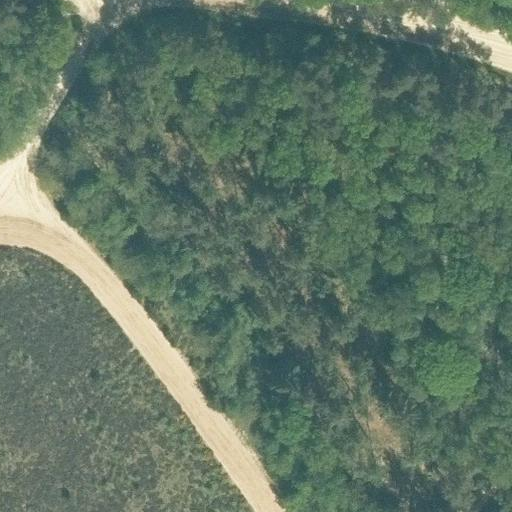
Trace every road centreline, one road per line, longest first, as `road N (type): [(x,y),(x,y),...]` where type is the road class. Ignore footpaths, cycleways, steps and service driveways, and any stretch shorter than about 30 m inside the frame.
road 1 (track): [(274,511),(84,263),(0,199)]
road 2 (track): [(305,0),(511,46)]
road 3 (track): [(0,170),(96,31),(105,0)]
